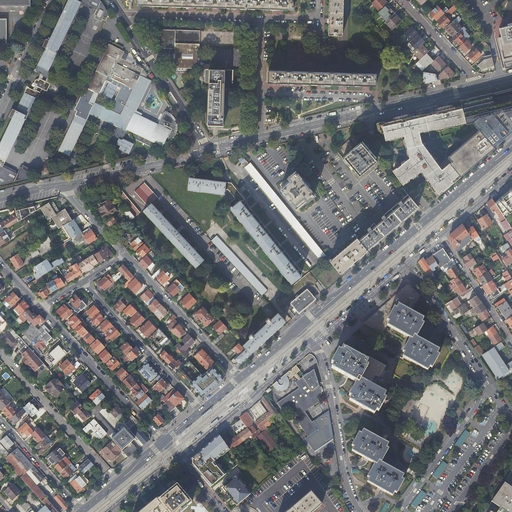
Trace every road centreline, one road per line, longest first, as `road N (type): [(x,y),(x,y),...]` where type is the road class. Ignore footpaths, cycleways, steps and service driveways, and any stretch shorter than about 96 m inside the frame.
road 1 (primary): [(511,145),(298,327)]
road 2 (tertiary): [(208,151),(477,84)]
road 3 (residential): [(511,421),(406,264)]
road 4 (residential): [(162,441),(39,309)]
road 5 (residential): [(208,151),(112,0)]
road 6 (residential): [(177,457),(313,344)]
road 7 (residential): [(116,481),(0,351)]
road 8 (residential): [(313,344),(360,511)]
road 9 (residential): [(81,283),(200,409)]
road 10 (residential): [(124,255),(239,378)]
road 11 (tertiary): [(60,185),(208,151)]
road 12 (residential): [(225,157),(313,261)]
road 13 (residential): [(511,342),(441,234)]
road 14 (residential): [(313,344),(406,264)]
road 15 (residential): [(80,509),(0,419)]
